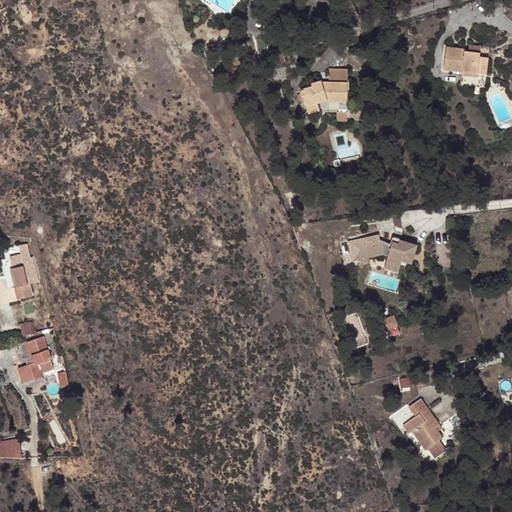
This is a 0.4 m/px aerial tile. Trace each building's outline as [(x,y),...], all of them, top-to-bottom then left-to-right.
[(473,47),(471,54),(484,56),(486,49),(473,47)] [(446,73),(467,76),(482,77),(490,78),(493,61),(484,60),(485,56),(484,56),(471,54),(468,55),(469,52),(449,50),(446,73)] [(323,74),(324,83),(324,86),(351,85),(351,73),(323,74)] [(302,95),(307,110),(319,108),(329,103),(329,106),(341,107),(351,106),(351,85),(324,86),(324,83),(312,87),(313,91),(302,95)] [(319,108),(307,110),(310,119),(321,115),(319,108)] [(378,234),(356,239),(360,259),(383,254),(383,255),(388,256),(387,260),(400,264),(401,261),(411,264),(417,245),(399,239),(398,243),(392,241),(391,245),(380,240),(378,234)] [(25,245),(16,247),(19,255),(22,267),(1,273),(7,291),(38,282),(31,257),(29,258),(25,245)] [(0,260),(0,269),(1,273),(22,267),(19,255),(0,260)] [(400,264),(387,260),(384,268),(398,273),(400,264)] [(361,314),(346,317),(353,347),(367,344),(361,314)] [(382,330),(391,329),(392,335),(399,334),(396,316),(380,318),(382,330)] [(17,322),(20,335),(32,331),(30,320),(17,322)] [(52,369),(47,355),(41,336),(26,340),(32,361),(15,367),(20,381),(41,375),(40,372),(52,369)] [(64,382),(62,372),(53,374),(55,385),(64,382)] [(420,399),(409,407),(417,417),(404,426),(408,431),(409,432),(412,430),(426,450),(427,448),(439,440),(442,438),(434,427),(438,423),(420,399)] [(16,436),(0,438),(0,455),(20,455),(16,436)] [(439,440),(427,448),(434,459),(446,450),(439,440)]
